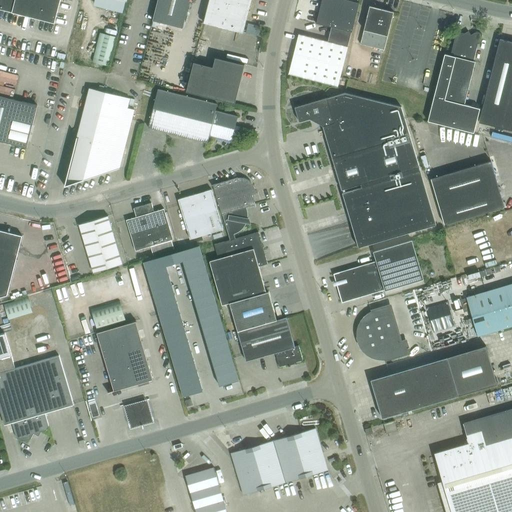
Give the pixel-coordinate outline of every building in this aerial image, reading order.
[(0,0),(0,9),(54,23),(60,0),(0,0)] [(157,0),(152,20),(182,28),(189,0),(157,0)] [(209,0),(203,22),(243,32),(250,0),(209,0)] [(325,0),(322,1),(316,23),(331,27),(351,32),(352,32),(359,3),(346,0),(325,0)] [(367,15),(360,44),(384,50),(394,12),(381,9),(381,10),(370,8),(368,16),(367,15)] [(328,41),(298,34),(288,74),(338,86),(351,32),(331,27),(328,41)] [(427,121),(474,133),(480,108),(464,104),(475,62),(473,61),(477,43),(479,44),(482,34),(474,33),(470,35),(468,31),(467,31),(470,35),(466,37),(464,33),(459,32),(455,34),(450,55),(444,54),(427,121)] [(115,37),(100,33),(92,62),(108,66),(115,37)] [(511,42),(500,39),(479,122),(511,130),(511,42)] [(193,63),(186,92),(234,104),(244,65),(215,58),(213,67),(193,63)] [(0,85),(16,89),(20,71),(0,67),(0,85)] [(158,89),(160,81),(137,76),(135,83),(158,89)] [(134,110),(128,108),(131,98),(89,88),(87,97),(64,186),(119,168),(134,110)] [(217,104),(158,89),(148,127),(207,142),(209,136),(231,141),(238,116),(215,110),(217,104)] [(401,107),(385,103),(345,93),(327,98),(294,107),(299,122),(310,119),(323,126),(341,190),(419,167),(401,107)] [(0,141),(26,148),(37,105),(0,95),(0,141)] [(504,207),(490,161),(431,178),(444,224),(504,207)] [(342,193),(357,243),(358,247),(436,224),(420,170),(342,193)] [(248,184),(250,182),(251,182),(249,181),(249,180),(247,179),(246,179),(244,178),(242,177),(241,177),(239,177),(238,177),(235,178),(213,185),(222,214),(228,236),(234,234),(236,233),(238,231),(241,230),(243,228),(244,226),(245,223),(251,224),(247,223),(248,218),(247,218),(247,215),(247,212),(246,210),(246,207),(255,204),(250,189),(250,187),(249,186),(248,184)] [(211,189),(178,199),(190,239),(223,229),(211,189)] [(126,220),(135,251),(150,246),(153,255),(174,249),(171,240),(173,239),(164,209),(154,211),(151,203),(133,208),(136,217),(126,220)] [(122,264),(108,216),(79,224),(93,272),(122,264)] [(0,229),(0,297),(8,295),(22,236),(0,229)] [(237,331),(277,320),(269,291),(266,292),(259,266),(267,264),(258,232),(235,239),(234,234),(228,236),(229,240),(214,245),(218,258),(209,261),(222,305),(229,303),(237,331)] [(376,261),(374,261),(333,274),(342,302),(384,290),(385,290),(423,279),(412,240),(373,251),(376,261)] [(199,245),(172,253),(174,263),(183,261),(202,255),(199,245)] [(172,253),(144,261),(147,272),(166,266),(174,263),(172,253)] [(202,255),(183,261),(186,271),(205,265),(202,255)] [(205,265),(186,271),(188,280),(208,275),(205,265)] [(166,266),(147,272),(149,281),(169,276),(166,266)] [(208,275),(188,280),(191,290),(211,284),(208,275)] [(169,276),(149,281),(152,291),(172,285),(169,276)] [(511,283),(466,297),(466,298),(460,299),(463,312),(470,310),(477,336),(511,325),(511,283)] [(211,284),(191,290),(194,299),(214,294),(211,284)] [(172,285),(152,291),(155,300),(175,295),(172,285)] [(214,294),(194,299),(197,309),(216,303),(214,294)] [(175,295),(155,300),(158,310),(177,304),(175,295)] [(33,312),(28,297),(4,304),(9,320),(33,312)] [(127,322),(121,301),(91,309),(97,330),(127,322)] [(216,303),(197,309),(200,319),(219,313),(216,303)] [(177,304),(158,310),(161,320),(180,314),(177,304)] [(406,341),(401,342),(390,305),(371,311),(371,313),(369,315),(368,315),(367,316),(365,318),(364,319),(363,320),(362,321),(361,323),(361,324),(360,325),(359,327),(359,329),(358,331),(358,332),(358,335),(358,336),(358,337),(359,339),(359,340),(359,342),(360,343),(360,344),(362,346),(363,348),(364,350),(366,352),(367,353),(369,354),(371,355),(372,356),(374,356),(376,357),(379,357),(381,358),(384,357),(385,360),(409,352),(406,341)] [(219,313),(200,319),(202,328),(222,322),(219,313)] [(180,314),(161,320),(164,329),(183,324),(180,314)] [(279,367),(303,360),(298,345),(295,346),(286,317),(277,320),(237,331),(246,361),(275,352),(279,367)] [(136,321),(116,327),(125,356),(144,350),(136,321)] [(222,322),(202,328),(205,338),(225,332),(222,322)] [(183,324),(164,329),(166,339),(186,333),(183,324)] [(97,332),(105,362),(125,356),(116,327),(97,332)] [(225,332),(205,338),(208,347),(228,342),(225,332)] [(45,413),(73,405),(59,355),(15,368),(5,333),(0,334),(0,409),(4,422),(11,420),(16,438),(22,441),(31,439),(34,434),(46,430),(49,426),(45,413)] [(186,333),(166,339),(169,348),(189,343),(186,333)] [(228,342),(208,347),(211,357),(230,351),(228,342)] [(189,343),(169,348),(172,358),(192,352),(189,343)] [(400,412),(458,395),(497,384),(485,346),(447,357),(370,380),(382,418),(393,415),(395,420),(402,418),(400,412)] [(144,350),(125,356),(133,385),(153,379),(144,350)] [(230,351),(211,357),(214,367),(233,361),(230,351)] [(192,352),(172,358),(175,368),(194,362),(192,352)] [(133,385),(125,356),(105,362),(114,390),(108,392),(133,385)] [(233,361),(214,367),(217,376),(236,370),(233,361)] [(194,362),(175,368),(178,377),(197,372),(194,362)] [(236,370),(217,376),(219,386),(239,380),(236,370)] [(197,372),(178,377),(180,387),(200,381),(197,372)] [(200,381),(180,387),(183,396),(203,391),(200,381)] [(150,395),(123,403),(131,428),(157,421),(150,395)] [(95,402),(89,404),(92,417),(99,415),(95,402)] [(468,442),(434,452),(451,511),(511,511),(511,408),(506,410),(463,423),(468,442)] [(395,421),(384,424),(385,428),(387,434),(398,430),(395,421)] [(294,434),(273,440),(279,461),(285,482),(306,476),(327,470),(322,453),(321,449),(315,428),(294,434)] [(231,452),(237,474),(243,495),(264,489),(285,482),(279,461),(273,440),(252,446),(231,452)] [(185,476),(190,492),(204,488),(219,484),(214,467),(199,471),(185,476)] [(190,492),(195,508),(209,504),(223,500),(219,484),(204,488),(190,492)] [(209,504),(195,508),(195,511),(226,511),(223,500),(209,504)]
